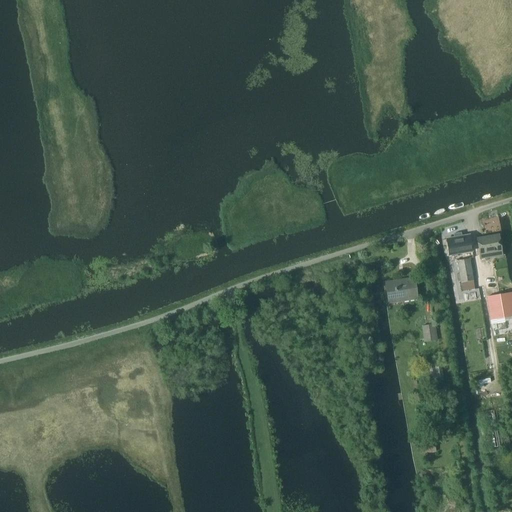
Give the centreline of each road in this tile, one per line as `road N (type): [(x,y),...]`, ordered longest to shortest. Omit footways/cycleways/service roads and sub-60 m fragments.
road 1 (unclassified): [(0,362),(109,334),(511,200)]
road 2 (track): [(418,269),(431,270),(476,511)]
